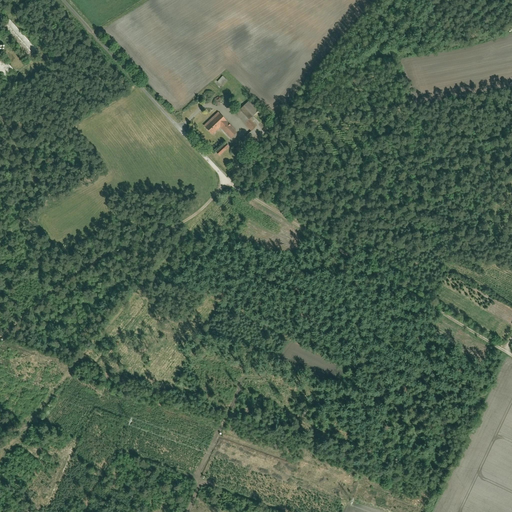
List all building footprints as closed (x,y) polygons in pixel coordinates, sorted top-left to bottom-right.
[(10,19),(2,26),(33,60),(41,52),(10,19)] [(0,54),(0,70),(5,76),(13,68),(0,54)] [(217,81),(222,86),(227,80),(222,76),(217,81)] [(252,115),(260,107),(251,97),(233,113),(250,131),(259,123),(252,115)] [(237,132),(217,111),(203,125),(212,134),(219,128),(230,139),(237,132)] [(266,130),(259,123),(250,131),(240,140),(251,149),(266,130)] [(219,155),(229,146),(226,142),(215,152),(219,155)]
